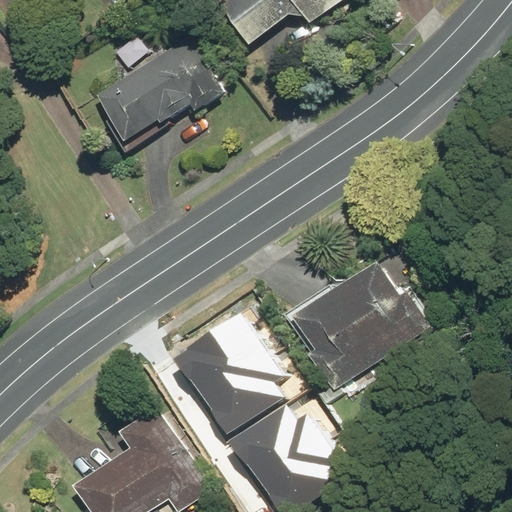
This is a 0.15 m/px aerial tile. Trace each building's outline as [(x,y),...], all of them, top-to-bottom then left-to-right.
[(226,0),(221,4),(253,47),(303,11),(315,28),(351,0),(226,0)] [(195,37),(102,97),(134,147),(227,87),(195,37)] [(292,318),(338,388),(435,326),(412,290),(405,295),(382,260),(292,318)] [(241,312),(175,358),(202,397),(268,351),(241,312)] [(268,351),(202,397),(227,435),(284,394),(274,380),(284,373),(268,351)] [(230,443),(257,479),(323,434),(308,411),(298,418),(289,404),(230,443)] [(182,511),(183,511),(217,488),(160,408),(126,432),(136,446),(79,486),(98,511),(148,511),(171,496),(182,511)] [(257,479),(279,511),(293,511),(350,473),(323,434),(257,479)]
